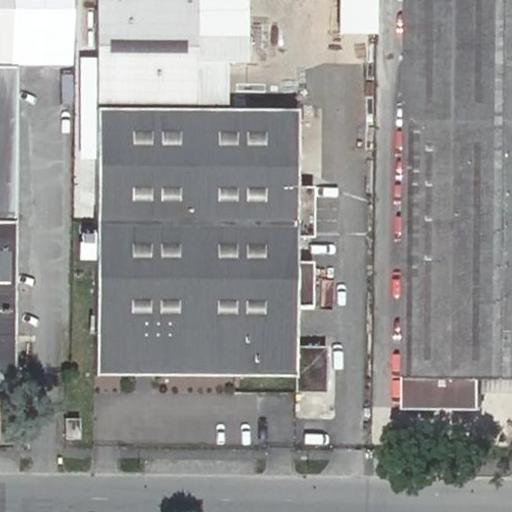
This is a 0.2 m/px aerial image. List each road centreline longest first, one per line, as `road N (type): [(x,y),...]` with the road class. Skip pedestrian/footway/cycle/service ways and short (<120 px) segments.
road 1 (unclassified): [(0,497),(511,502)]
road 2 (unknown): [(347,500),(354,122)]
road 3 (unknown): [(98,498),(100,427),(112,393),(249,389),(272,396),(277,408),(277,500)]
